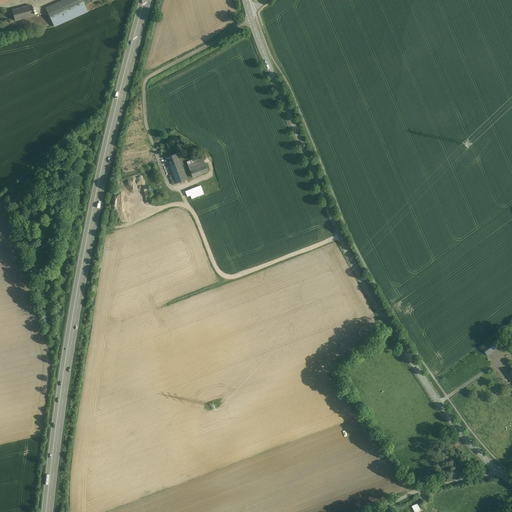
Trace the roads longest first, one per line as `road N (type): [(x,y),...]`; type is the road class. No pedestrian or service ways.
road 1 (tertiary): [(249,12),(364,285),(438,403),(501,473)]
road 2 (trunk): [(145,0),(91,221),(47,511)]
road 3 (track): [(179,188),(225,276),(340,236)]
road 4 (unclassified): [(501,473),(415,491),(370,511)]
